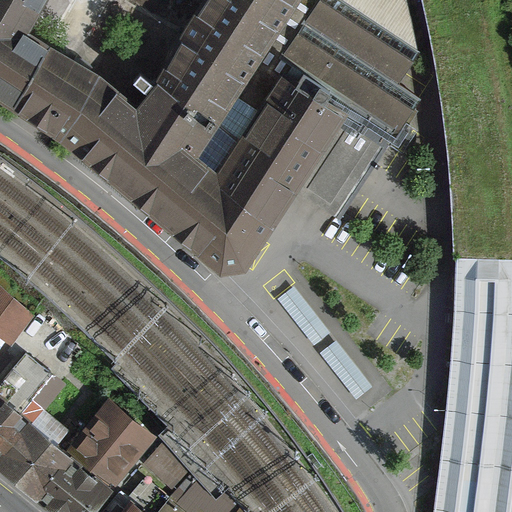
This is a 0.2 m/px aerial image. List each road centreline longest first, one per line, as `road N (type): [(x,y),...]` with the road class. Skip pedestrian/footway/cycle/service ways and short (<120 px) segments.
road 1 (residential): [(386,511),(346,441),(223,300),(56,158),(0,121)]
road 2 (motorway): [(449,0),(486,258),(464,511)]
